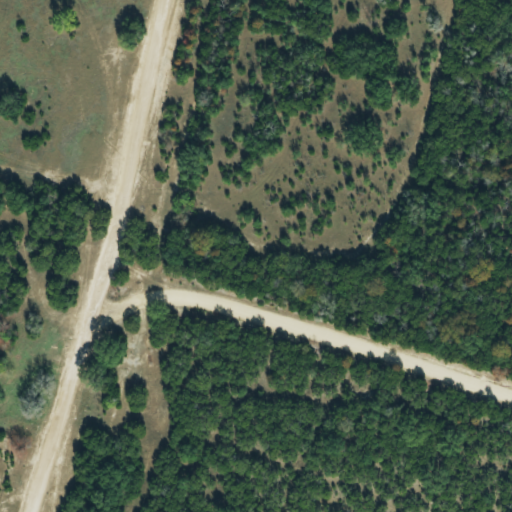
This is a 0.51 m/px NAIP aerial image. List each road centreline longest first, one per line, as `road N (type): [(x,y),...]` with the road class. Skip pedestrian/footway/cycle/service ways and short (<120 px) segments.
road 1 (residential): [(85,315),(165,289),(511,397)]
road 2 (residential): [(85,315),(162,0)]
road 3 (residential): [(25,511),(85,315)]
